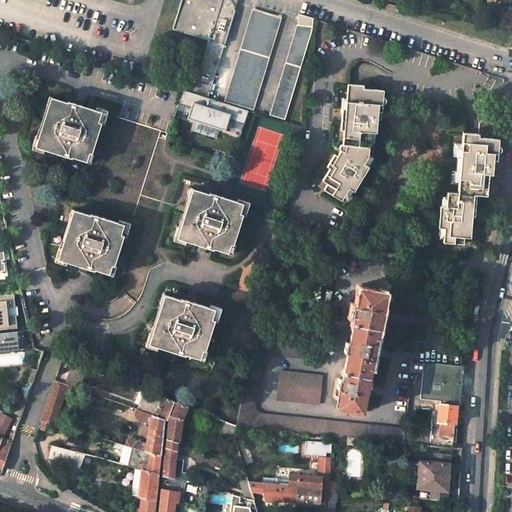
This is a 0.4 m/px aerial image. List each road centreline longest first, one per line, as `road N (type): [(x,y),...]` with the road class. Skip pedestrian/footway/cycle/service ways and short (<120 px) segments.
road 1 (unclassified): [(477,511),(487,337),(511,234)]
road 2 (track): [(222,273),(266,233),(456,264)]
